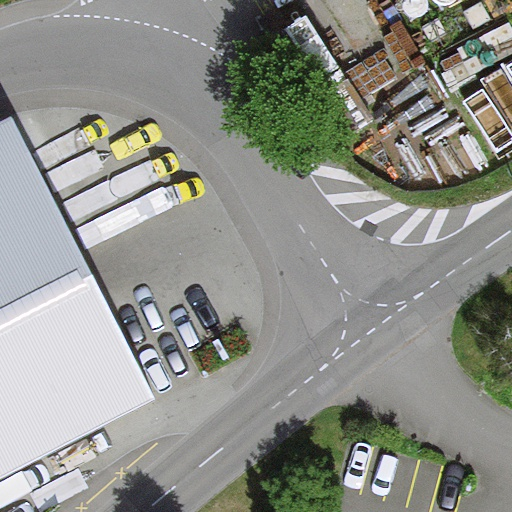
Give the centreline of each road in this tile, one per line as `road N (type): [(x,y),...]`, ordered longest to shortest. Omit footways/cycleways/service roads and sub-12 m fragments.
road 1 (residential): [(372,338),(197,102),(116,58)]
road 2 (residential): [(372,338),(153,511)]
road 3 (residential): [(511,243),(372,338)]
